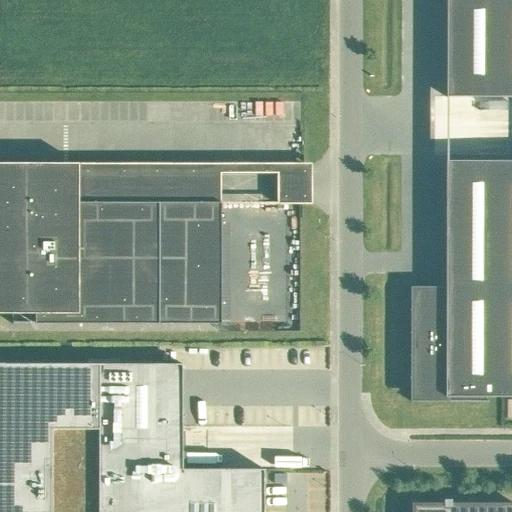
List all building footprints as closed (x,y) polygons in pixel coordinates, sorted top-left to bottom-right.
[(413,291),(412,403),(485,403),(485,398),(511,398),(511,0),(446,0),(446,99),(511,98),(511,162),(445,162),(445,291),(413,291)] [(77,157),(77,165),(53,165),(0,164),(0,315),(35,315),(35,325),(221,325),(220,204),(78,204),(78,166),(78,157),(77,157)] [(310,165),(78,166),(78,204),(220,204),(220,181),(276,179),(276,207),(311,207),(310,165)] [(264,511),(264,470),(182,470),(182,365),(4,366),(0,365),(0,511),(264,511)] [(208,443),(230,443),(230,426),(209,426),(208,443)] [(273,474),(273,484),(285,484),(285,475),(273,474)]
